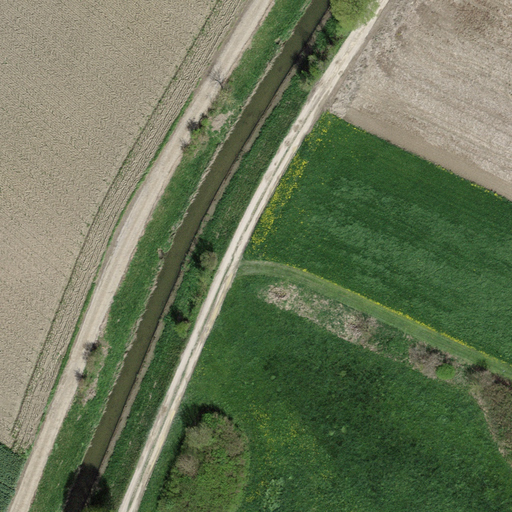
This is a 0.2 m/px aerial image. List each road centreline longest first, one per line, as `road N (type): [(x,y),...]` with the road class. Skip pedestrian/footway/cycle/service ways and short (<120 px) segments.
road 1 (track): [(384,0),(278,173),(129,511)]
road 2 (track): [(260,0),(127,221),(6,511)]
